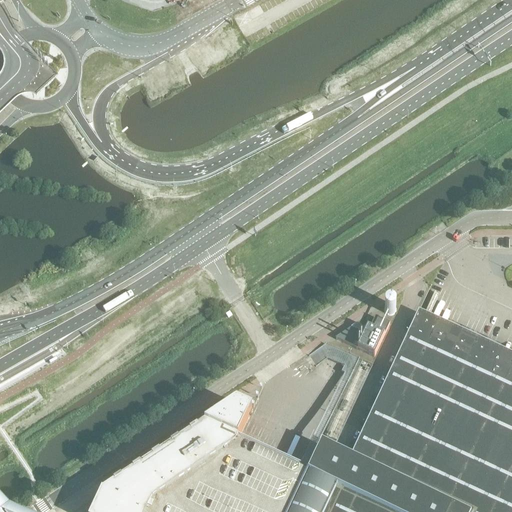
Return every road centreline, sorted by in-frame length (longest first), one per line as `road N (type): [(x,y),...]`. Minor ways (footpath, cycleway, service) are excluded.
road 1 (primary): [(204,245),(511,34)]
road 2 (trunk): [(511,5),(276,173)]
road 3 (primary): [(511,18),(276,173)]
road 4 (unclassified): [(38,511),(272,356)]
road 5 (unclassified): [(511,219),(464,226),(272,356)]
road 6 (primary): [(0,366),(204,245)]
road 7 (primary): [(193,229),(76,302),(0,334)]
road 8 (unclassified): [(272,356),(204,245)]
